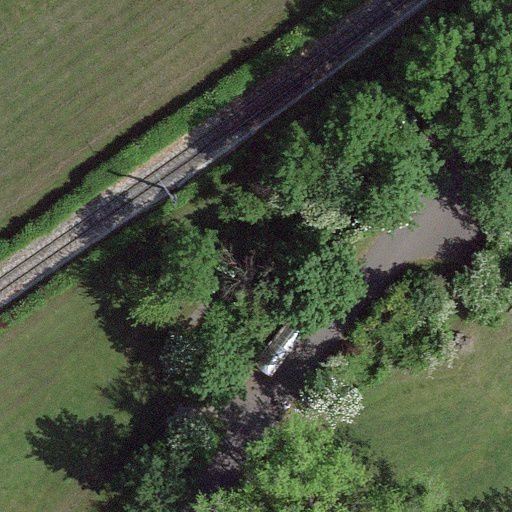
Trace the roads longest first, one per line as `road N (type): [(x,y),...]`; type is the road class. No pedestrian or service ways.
road 1 (motorway): [(0,462),(367,0)]
road 2 (motorway): [(239,0),(0,306)]
